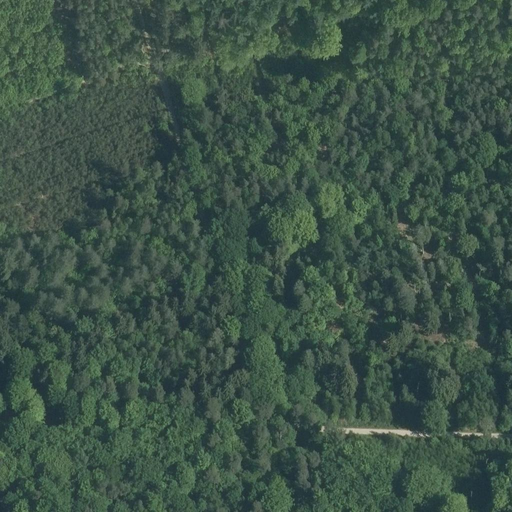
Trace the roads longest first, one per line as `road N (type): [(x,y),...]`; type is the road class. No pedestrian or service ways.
road 1 (track): [(511,438),(271,424),(38,379)]
road 2 (track): [(155,53),(256,379)]
